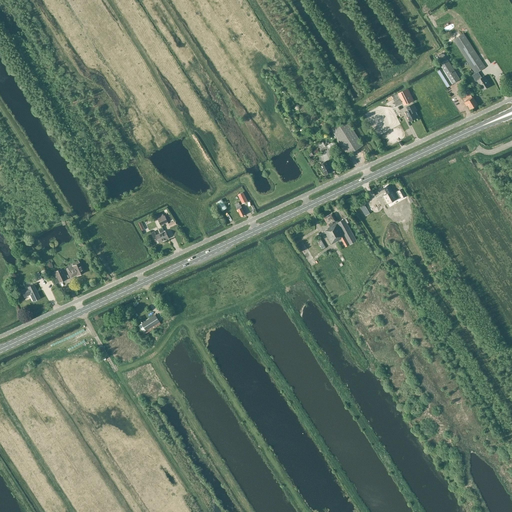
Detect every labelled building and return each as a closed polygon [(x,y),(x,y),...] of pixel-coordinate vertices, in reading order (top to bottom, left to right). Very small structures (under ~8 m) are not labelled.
[(476,80),(483,90),(490,86),(484,76),(481,78),(478,72),(485,67),(464,33),(453,40),(475,74),(472,76),(476,81),(476,80)] [(447,58),(439,63),(442,68),(437,71),(447,87),(460,80),(452,67),(447,58)] [(407,89),(398,93),(404,105),(413,101),(407,89)] [(465,102),(470,109),(478,105),(473,97),(472,98),(470,94),(462,98),(465,102)] [(412,104),(410,105),(406,107),(408,110),(405,111),(409,119),(415,116),(413,113),(416,111),(412,104)] [(387,145),(405,137),(405,135),(390,105),(388,107),(379,107),(376,108),(376,111),(374,112),(377,118),(381,118),(378,120),(379,123),(380,126),(385,126),(385,128),(382,130),(382,133),(385,139),(385,140),(387,145)] [(347,120),(331,130),(348,155),(363,145),(347,120)] [(328,174),(329,173),(331,172),(326,161),(332,158),(327,146),(325,147),(323,142),(318,145),(320,149),(320,150),(322,154),(318,156),(322,163),(320,164),(325,175),(326,174),(327,175),(328,174)] [(388,185),(383,187),(387,194),(383,196),(388,204),(396,199),(401,196),(402,198),(405,196),(401,189),(393,193),(388,185)] [(237,209),(242,207),(241,205),(248,201),(243,192),(238,195),(237,195),(235,192),(229,196),(231,199),(237,196),(240,200),(238,201),(239,203),(235,205),(237,209)] [(221,211),(227,208),(222,199),(216,203),(221,211)] [(365,216),(370,213),(364,205),(360,208),(365,216)] [(332,214),(324,218),(328,226),(329,226),(329,227),(327,228),(328,229),(324,231),(331,244),(341,239),(345,247),(356,241),(347,223),(350,222),(348,217),(337,223),(336,221),(332,214)] [(168,222),(165,216),(158,219),(161,225),(168,222)] [(158,240),(159,243),(169,238),(166,231),(164,232),(162,228),(159,230),(160,233),(156,235),(154,231),(151,233),(155,241),(158,240)] [(329,251),(335,265),(341,263),(335,249),(329,251)] [(70,274),(69,274),(67,275),(68,278),(70,277),(71,278),(76,276),(76,277),(85,273),(80,262),(79,263),(78,260),(71,263),(72,265),(71,266),(72,266),(67,269),(70,274)] [(45,262),(48,269),(53,267),(51,263),(50,263),(48,261),(45,262)] [(65,279),(61,269),(51,273),(56,283),(59,282),(65,279)] [(33,276),(36,281),(42,278),(39,273),(33,276)] [(30,295),(33,301),(40,298),(34,284),(26,288),(27,288),(21,290),(24,297),(30,295)] [(159,322),(155,315),(142,323),(146,330),(159,322)]
